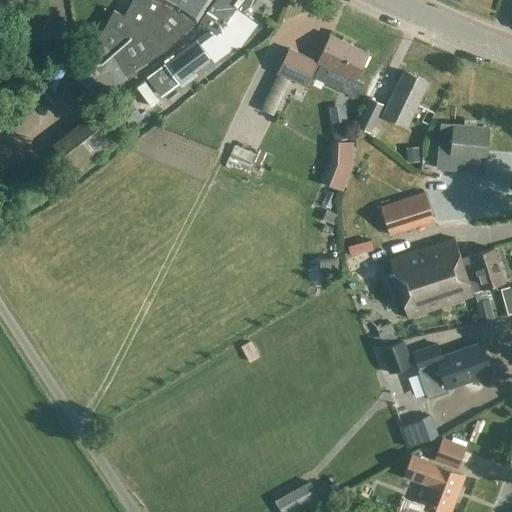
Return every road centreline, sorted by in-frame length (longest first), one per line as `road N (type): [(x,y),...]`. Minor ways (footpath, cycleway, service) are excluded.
road 1 (unclassified): [(133,511),(0,307)]
road 2 (tertiary): [(511,50),(394,0)]
